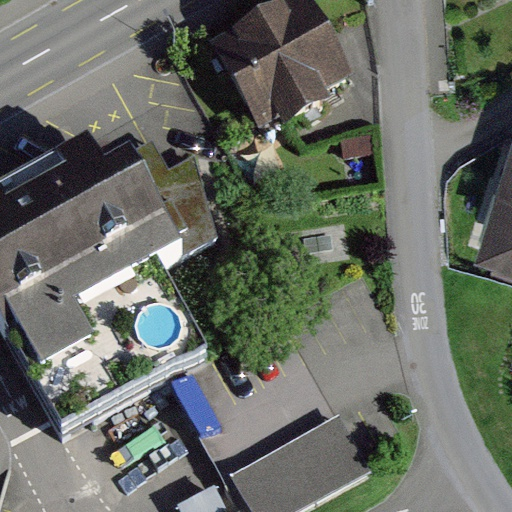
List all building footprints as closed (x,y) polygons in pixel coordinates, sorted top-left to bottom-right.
[(309,0),(306,0),(215,49),(264,139),(358,88),(309,0)] [(79,131),(0,173),(0,330),(60,441),(204,363),(79,131)] [(511,143),(484,242),(511,250),(511,143)] [(279,441),(256,390),(233,401),(216,361),(179,378),(219,468),(279,441)] [(317,511),(383,477),(347,411),(233,472),(254,511),(317,511)]
